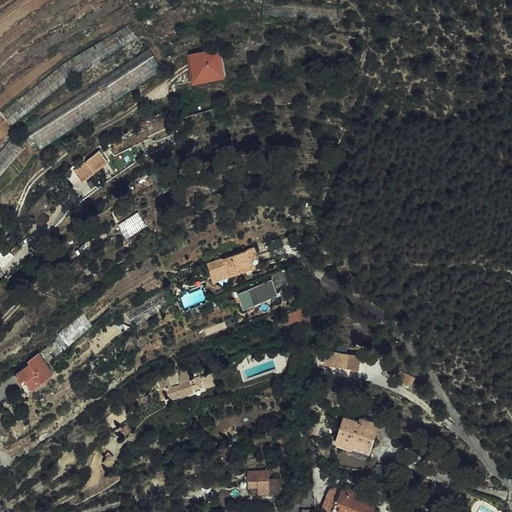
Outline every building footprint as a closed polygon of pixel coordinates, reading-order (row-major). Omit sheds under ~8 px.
[(205,69),(221,65),(218,54),(186,61),(189,73),(197,71),(205,69)] [(225,82),(221,65),(205,69),(197,71),(189,73),(192,88),(225,82)] [(75,178),(73,176),(68,180),(74,189),(80,185),(82,188),(108,169),(100,159),(79,175),(75,178)] [(65,192),(73,195),(74,191),(68,187),(65,192)] [(145,231),(138,220),(119,232),(125,243),(145,231)] [(0,254),(0,271),(3,273),(14,262),(3,250),(0,254)] [(210,266),(213,276),(229,271),(230,277),(255,269),(252,261),(259,259),(256,250),(210,266)] [(261,267),(259,259),(252,261),(255,269),(261,267)] [(229,271),(213,276),(215,282),(230,277),(229,271)] [(245,309),(280,294),(273,277),(238,293),(245,309)] [(34,359),(30,362),(16,371),(26,388),(54,370),(46,359),(63,348),(57,339),(31,356),(34,359)] [(353,371),(356,360),(323,355),(321,366),(353,371)] [(183,371),(177,373),(180,380),(188,377),(190,380),(194,378),(192,371),(190,372),(189,370),(187,370),(187,372),(184,374),(183,371)] [(384,378),(394,383),(397,377),(387,372),(384,378)] [(177,373),(171,375),(173,382),(180,380),(177,373)] [(202,378),(206,387),(220,381),(217,373),(202,378)] [(173,382),(171,375),(165,377),(166,379),(160,382),(163,390),(166,389),(165,386),(173,382)] [(165,386),(166,389),(190,380),(188,377),(180,380),(180,381),(174,383),(173,382),(165,386)] [(394,383),(406,389),(407,383),(397,377),(394,383)] [(166,389),(170,400),(194,392),(190,380),(166,389)] [(357,426),(342,421),(334,445),(352,450),(353,448),(369,453),(377,428),(359,423),(359,426),(358,427),(357,426)] [(287,427),(276,428),(277,438),(281,441),(286,440),(288,437),(287,427)] [(352,450),(334,445),(333,447),(368,459),(369,454),(369,453),(353,448),(352,450)] [(437,463),(422,462),(421,469),(439,477),(437,463)] [(265,467),(244,472),(248,488),(258,486),(259,493),(271,490),(268,477),(265,467)] [(277,475),(268,477),(271,490),(280,488),(277,475)] [(217,476),(208,478),(211,491),(220,489),(217,476)] [(211,491),(208,478),(189,482),(192,495),(211,491)] [(372,511),(376,504),(352,494),(351,497),(338,492),(331,511),(372,511)]
